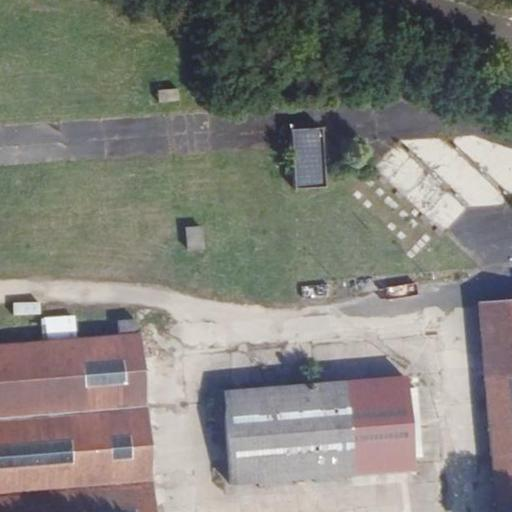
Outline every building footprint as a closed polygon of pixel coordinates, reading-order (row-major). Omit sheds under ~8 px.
[(314,128),(284,131),(290,191),(319,188),(314,128)] [(184,249),(201,249),(200,226),(183,227),(184,249)] [(511,511),(511,298),(475,301),(493,511),(511,511)] [(12,314),(37,313),(37,302),(11,303),(12,314)] [(131,336),(129,323),(111,325),(112,338),(68,341),(66,320),(35,323),(37,344),(0,346),(0,511),(148,511),(133,336),(131,336)] [(217,394),(224,486),(406,470),(405,459),(415,458),(409,390),(400,391),(399,378),(310,386),(308,370),(276,373),(277,389),(217,394)]
